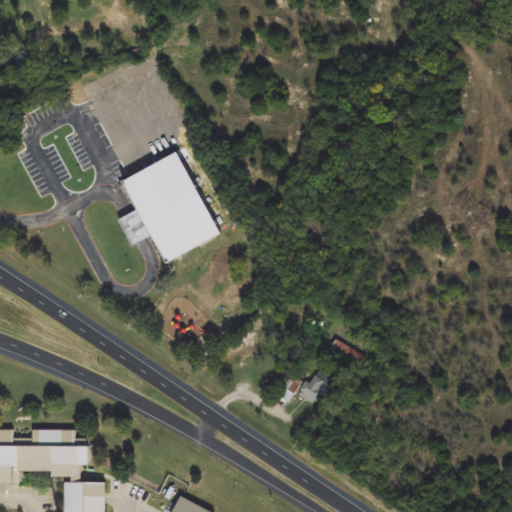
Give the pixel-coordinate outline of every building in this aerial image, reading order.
[(120,181),(177,152),(219,235),(166,262),(153,237),(145,241),(133,247),(119,220),(131,214),(136,212),(120,181)] [(319,407),(301,395),(320,367),(338,380),(319,407)] [(305,382),(288,405),(278,398),(294,374),(305,382)] [(0,483),(0,429),(15,430),(15,439),(33,439),(33,430),(77,430),(77,439),(89,439),(88,466),(80,466),(79,478),(51,477),(51,472),(12,471),(11,484),(0,483)] [(65,511),(65,482),(106,482),(106,511),(65,511)] [(216,511),(173,511),(180,497),(216,511)]
